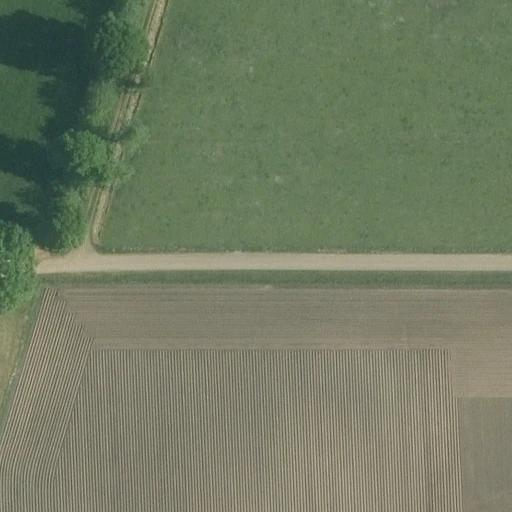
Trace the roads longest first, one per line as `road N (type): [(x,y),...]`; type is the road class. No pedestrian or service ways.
road 1 (track): [(511,262),(115,261),(0,272)]
road 2 (track): [(151,0),(73,263)]
